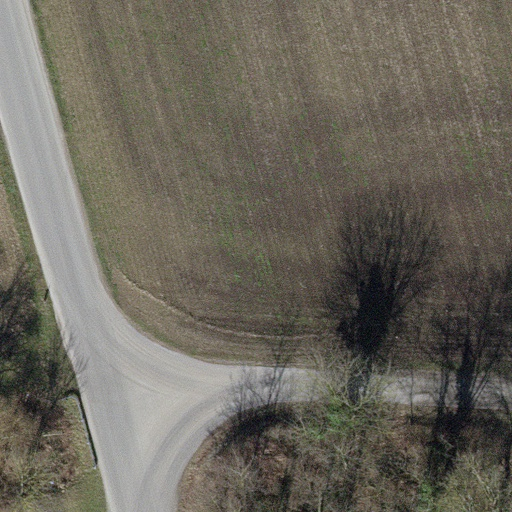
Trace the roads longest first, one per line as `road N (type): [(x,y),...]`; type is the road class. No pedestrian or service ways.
road 1 (unclassified): [(105,381),(511,393)]
road 2 (unclassified): [(105,381),(3,0)]
road 3 (unclassified): [(141,511),(105,381)]
